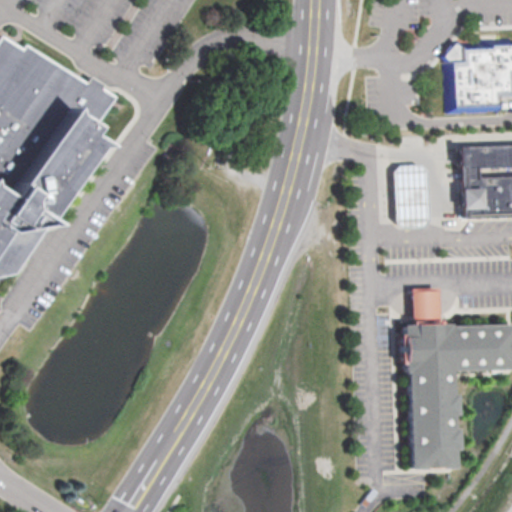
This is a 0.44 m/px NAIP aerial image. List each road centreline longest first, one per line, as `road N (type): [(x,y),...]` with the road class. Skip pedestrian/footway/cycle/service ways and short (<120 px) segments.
road 1 (secondary): [(289,181),(240,314),(169,443)]
road 2 (secondary): [(317,0),(300,143)]
